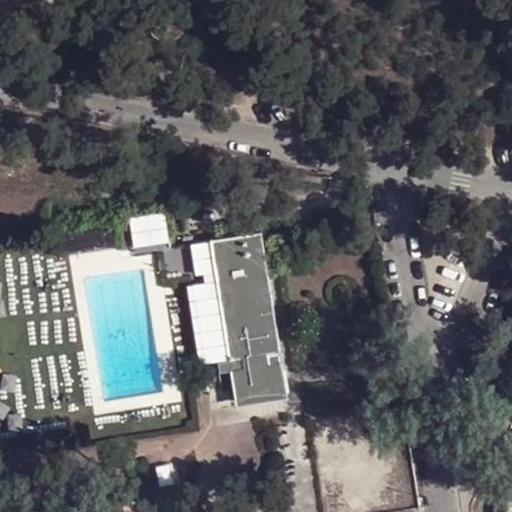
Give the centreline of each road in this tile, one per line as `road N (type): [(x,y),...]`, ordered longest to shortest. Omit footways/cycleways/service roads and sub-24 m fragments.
road 1 (residential): [(386,161),(0,88)]
road 2 (residential): [(427,386),(386,161)]
road 3 (residential): [(427,386),(511,211)]
road 4 (residential): [(511,191),(386,161)]
road 5 (residential): [(445,511),(427,386)]
